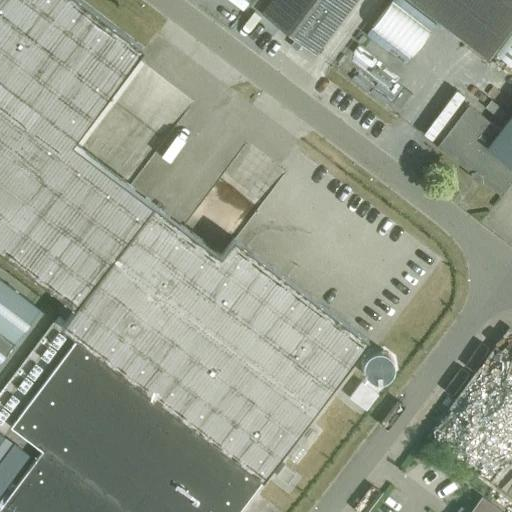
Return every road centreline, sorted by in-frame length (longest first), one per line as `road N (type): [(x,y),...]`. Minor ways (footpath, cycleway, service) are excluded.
road 1 (unclassified): [(149,0),(511,266)]
road 2 (unclassified): [(327,511),(511,272)]
